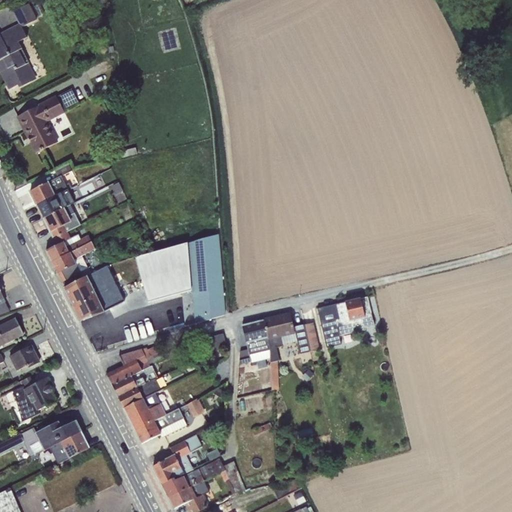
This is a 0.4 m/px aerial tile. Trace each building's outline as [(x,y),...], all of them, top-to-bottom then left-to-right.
[(0,72),(7,86),(15,81),(19,88),(37,79),(18,42),(27,38),(22,27),(37,21),(30,3),(13,12),(19,24),(0,32),(0,72)] [(72,90),(17,117),(36,154),(58,142),(48,122),(64,113),(63,111),(79,103),(72,90)] [(135,148),(121,151),(122,156),(122,158),(137,154),(135,148)] [(122,156),(121,151),(108,154),(109,159),(122,156)] [(58,178),(61,177),(72,172),(68,164),(54,170),(58,178)] [(61,177),(58,178),(30,192),(36,205),(68,189),(71,188),(68,183),(65,185),(61,177)] [(119,182),(112,185),(117,195),(124,191),(119,182)] [(68,189),(36,205),(43,218),(70,205),(75,203),(68,189)] [(70,205),(43,218),(53,239),(67,232),(81,226),(70,205)] [(67,232),(53,239),(57,245),(45,251),(51,262),(91,241),(88,235),(80,239),(78,235),(70,238),(67,232)] [(219,235),(135,258),(148,303),(192,291),(195,324),(225,315),(219,235)] [(91,241),(51,262),(64,288),(83,278),(81,273),(89,269),(82,256),(95,249),(91,241)] [(83,278),(64,288),(64,289),(65,289),(68,295),(67,295),(71,302),(73,307),(74,307),(77,313),(76,313),(77,315),(80,320),(80,321),(80,322),(104,312),(87,276),(83,278)] [(331,306),(317,309),(326,348),(340,345),(338,337),(365,330),(365,329),(374,326),(367,297),(331,306)] [(5,301),(0,303),(0,315),(10,311),(5,301)] [(290,313),(264,319),(270,350),(270,358),(270,363),(279,361),(276,347),(282,346),(282,345),(280,337),(294,334),(290,313)] [(0,346),(23,335),(16,319),(0,326),(0,346)] [(270,350),(264,319),(242,325),(248,350),(251,363),(270,358),(270,350)] [(314,323),(304,325),(310,352),(320,350),(314,323)] [(310,352),(304,325),(294,328),(296,334),(297,342),(300,355),(310,352)] [(223,334),(210,337),(213,351),(227,347),(223,334)] [(296,334),(294,334),(280,337),(282,345),(297,342),(296,334)] [(30,346),(9,357),(16,372),(27,367),(28,369),(39,363),(34,352),(33,352),(30,346)] [(118,398),(156,380),(158,379),(151,363),(163,358),(158,346),(148,350),(146,348),(141,350),(141,349),(119,356),(123,366),(106,375),(118,398)] [(251,363),(248,350),(240,352),(239,365),(251,363)] [(270,364),(271,383),(272,391),(279,390),(277,362),(270,364)] [(309,370),(302,377),(307,382),(314,375),(309,370)] [(22,386),(13,391),(22,422),(39,414),(37,412),(56,402),(49,388),(51,385),(47,378),(33,385),(29,377),(20,382),(22,386)] [(156,380),(118,398),(123,409),(155,394),(160,390),(156,380)] [(261,393),(272,391),(271,383),(261,386),(261,393)] [(134,431),(166,415),(155,394),(123,409),(134,431)] [(198,399),(180,408),(181,412),(188,408),(194,418),(205,412),(198,399)] [(166,415),(134,431),(141,444),(160,434),(162,438),(186,426),(179,409),(166,415)] [(52,446),(80,431),(76,422),(61,430),(58,423),(37,434),(34,428),(0,444),(0,453),(23,443),(30,457),(52,446)] [(270,423),(252,431),(254,436),(272,429),(270,423)] [(80,431),(52,446),(56,454),(64,450),(69,459),(89,449),(80,431)] [(162,485),(182,475),(193,470),(186,456),(201,447),(195,434),(170,448),(174,456),(153,467),(162,485)] [(217,449),(206,454),(210,461),(220,456),(217,449)] [(182,475),(162,485),(168,498),(204,481),(220,473),(225,471),(223,467),(219,459),(183,476),(182,475)] [(225,471),(220,473),(224,482),(226,481),(230,480),(232,484),(241,479),(234,462),(223,467),(225,471)] [(241,479),(232,484),(230,480),(226,481),(233,495),(236,493),(237,495),(246,491),(241,479)] [(296,479),(271,485),(277,500),(301,488),(296,479)] [(204,481),(168,498),(174,509),(186,503),(190,511),(200,511),(209,508),(203,495),(209,492),(204,481)] [(0,493),(0,511),(20,511),(10,488),(0,493)] [(301,492),(293,495),(298,505),(306,501),(301,492)]
